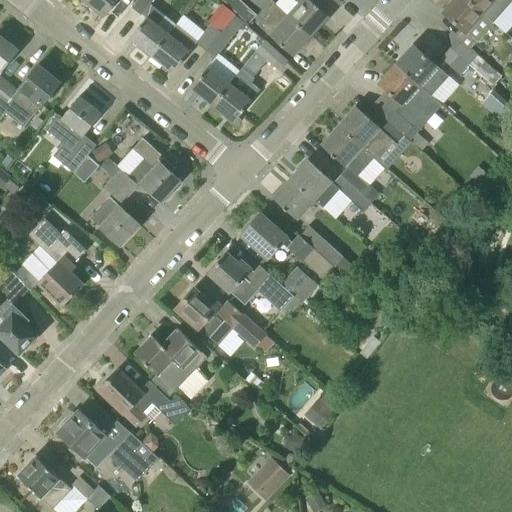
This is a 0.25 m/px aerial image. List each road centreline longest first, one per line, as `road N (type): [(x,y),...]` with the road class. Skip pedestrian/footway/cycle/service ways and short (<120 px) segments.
road 1 (residential): [(0,438),(251,174)]
road 2 (residential): [(251,174),(35,0)]
road 3 (residential): [(251,174),(404,0)]
